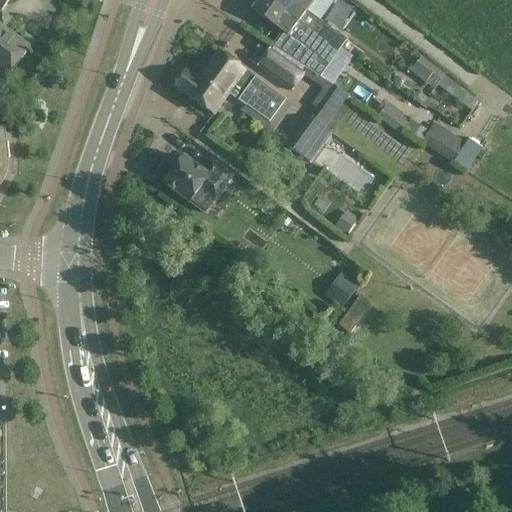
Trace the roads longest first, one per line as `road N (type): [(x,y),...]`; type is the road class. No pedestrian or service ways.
road 1 (tertiary): [(77,264),(88,176),(152,0)]
road 2 (tertiary): [(151,511),(100,371),(77,264)]
road 3 (tertiary): [(77,264),(78,350),(126,511)]
